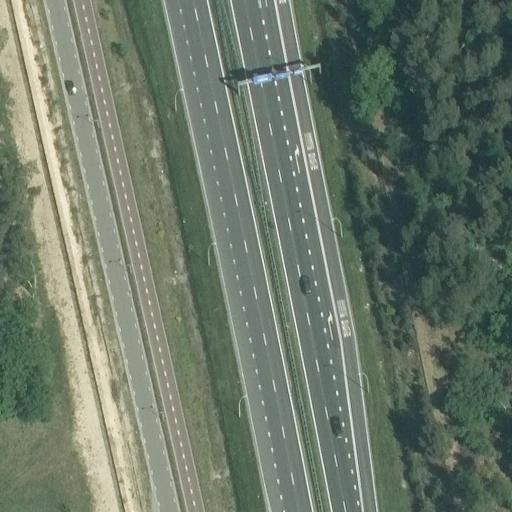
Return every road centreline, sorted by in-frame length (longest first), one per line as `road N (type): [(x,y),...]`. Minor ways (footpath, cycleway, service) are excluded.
road 1 (tertiary): [(53,0),(162,511)]
road 2 (trunk): [(189,0),(297,511)]
road 3 (trunk): [(345,511),(250,21)]
